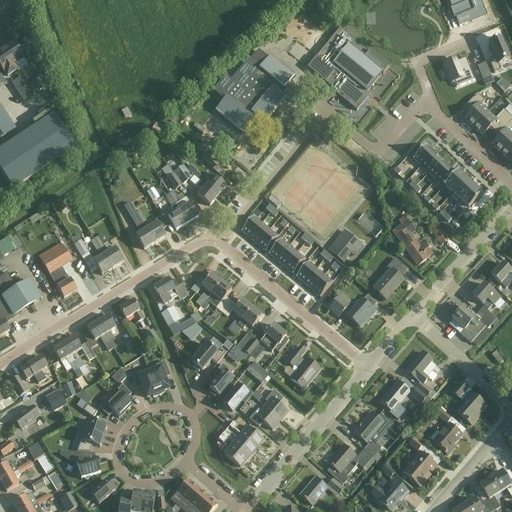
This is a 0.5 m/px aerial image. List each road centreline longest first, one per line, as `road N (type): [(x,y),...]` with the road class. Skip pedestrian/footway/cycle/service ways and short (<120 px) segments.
road 1 (residential): [(220,242),(326,114),(380,149),(431,97)]
road 2 (residential): [(220,242),(198,242),(0,364)]
road 3 (residential): [(367,367),(220,242)]
road 4 (residential): [(183,463),(151,483),(126,480),(118,440),(149,409),(171,407),(190,419)]
road 5 (unclassified): [(248,511),(367,367)]
road 6 (unclassified): [(413,314),(511,205)]
road 7 (residential): [(511,411),(413,314)]
road 8 (residential): [(434,511),(511,416)]
